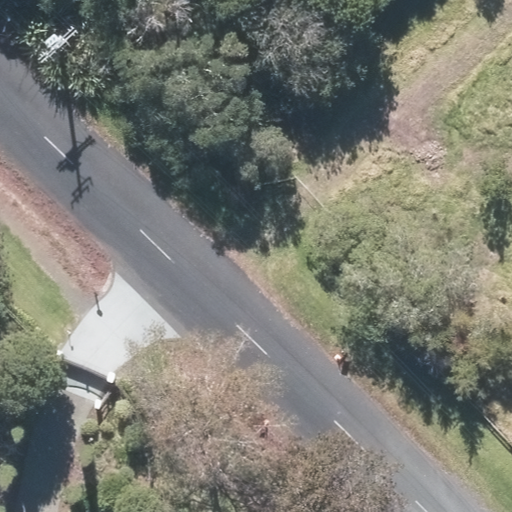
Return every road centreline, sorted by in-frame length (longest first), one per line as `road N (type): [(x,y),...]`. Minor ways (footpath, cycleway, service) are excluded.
road 1 (tertiary): [(0,93),(429,511)]
road 2 (track): [(510,0),(206,294)]
